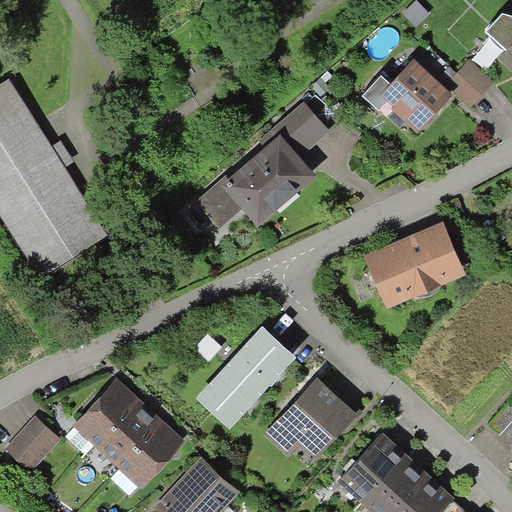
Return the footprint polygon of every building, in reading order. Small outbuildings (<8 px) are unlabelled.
[(429,13),(416,0),(403,13),(416,26),(429,13)] [(511,14),(502,12),(485,31),(506,50),(498,59),(511,72),(511,14)] [(453,95),(413,58),(390,83),(380,75),(363,94),(388,117),(394,110),(419,133),(453,95)] [(494,83),(470,59),(446,83),(470,107),(494,83)] [(52,146),(10,78),(0,84),(0,215),(39,279),(108,235),(65,167),(52,146)] [(259,141),(265,147),(280,134),(300,157),(330,131),(304,102),(259,141)] [(300,157),(280,134),(265,147),(230,178),(226,174),(195,201),(219,229),(243,209),(258,226),(316,175),(300,157)] [(61,140),(52,146),(65,167),(74,161),(61,140)] [(443,221),(364,255),(388,309),(414,297),(417,297),(418,297),(421,297),(423,297),(424,297),(428,296),(430,296),(432,295),(434,294),(436,292),(438,291),(440,289),(441,287),(442,285),(466,274),(443,221)] [(262,326),(195,398),(230,430),(296,357),(262,326)] [(222,347),(207,334),(194,348),(209,361),(222,347)] [(339,397),(317,377),(263,434),(288,457),(301,444),(316,458),(343,428),(346,430),(363,412),(343,394),(339,397)] [(74,427),(94,446),(138,397),(117,378),(73,426),(74,427)] [(94,446),(118,467),(162,419),(138,397),(94,446)] [(511,404),(509,402),(489,424),(511,444),(511,443),(511,404)] [(35,415),(5,448),(31,472),(61,438),(35,415)] [(186,441),(162,419),(118,467),(120,469),(138,486),(142,489),(186,441)] [(94,446),(74,427),(66,436),(86,454),(94,446)] [(405,453),(383,432),(337,481),(359,502),(405,453)] [(395,511),(429,476),(405,453),(359,502),(370,511),(395,511)] [(202,456),(155,507),(160,511),(220,511),(227,506),(240,492),(202,456)] [(138,486),(120,469),(111,478),(129,495),(138,486)] [(441,511),(454,498),(429,476),(395,511),(441,511)]
